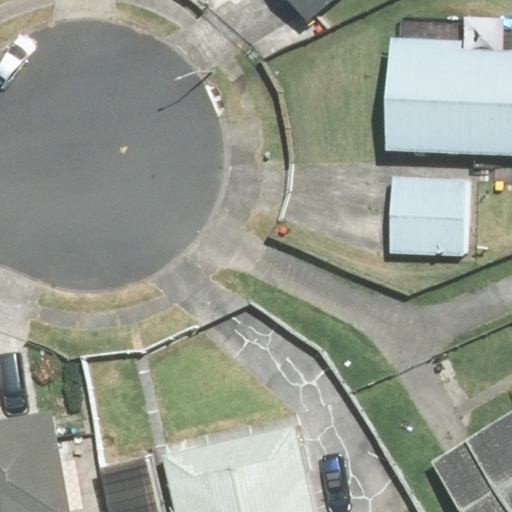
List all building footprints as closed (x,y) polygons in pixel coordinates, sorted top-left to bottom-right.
[(305,0),(324,21),(348,0),(305,0)] [(511,22),(426,19),(425,39),(400,38),(396,149),(511,153),(511,22)] [(481,179),(398,178),(396,251),(480,253),(481,179)] [(76,511),(65,415),(0,423),(0,511),(76,511)] [(511,511),(511,421),(452,455),(484,511),(511,511)] [(393,511),(324,511),(305,425),(169,456),(182,511),(400,511),(400,510),(393,511)]
